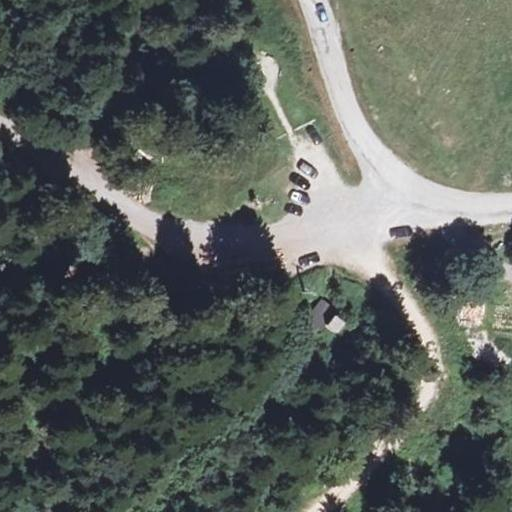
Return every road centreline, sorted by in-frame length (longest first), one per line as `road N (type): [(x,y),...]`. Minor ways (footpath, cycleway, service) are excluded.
road 1 (track): [(0,128),(165,228),(251,240),(344,229)]
road 2 (track): [(322,511),(364,474),(431,381),(433,361),(423,318),(344,229)]
road 3 (unclassified): [(511,204),(463,203),(417,186),(385,161),(354,119),(314,0)]
road 4 (track): [(165,228),(133,266),(0,276)]
